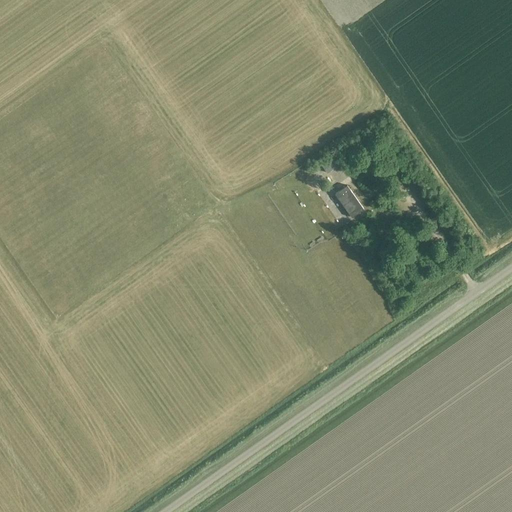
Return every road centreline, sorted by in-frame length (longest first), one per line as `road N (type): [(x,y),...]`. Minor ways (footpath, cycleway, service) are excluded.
road 1 (unclassified): [(165,511),(511,267)]
road 2 (track): [(476,292),(388,175)]
